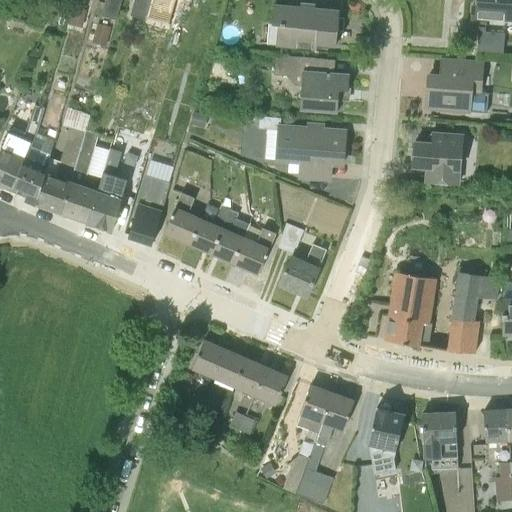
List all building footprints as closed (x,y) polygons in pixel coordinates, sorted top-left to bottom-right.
[(117,19),(119,10),(122,0),(105,0),(101,15),(117,19)] [(146,17),(149,9),(151,0),(134,0),(131,14),(146,19),(146,17)] [(176,0),(151,0),(146,17),(169,24),(176,0)] [(471,21),(486,22),(486,17),(511,19),(511,0),(477,0),(477,6),(472,6),(471,21)] [(315,7),(315,4),(300,3),(300,6),(274,4),(272,26),(277,27),(276,43),(318,47),(318,43),(336,44),(339,10),(315,7)] [(46,12),(30,7),(26,22),(41,26),(46,12)] [(69,23),(83,26),(87,10),(73,7),(69,23)] [(112,27),(97,23),(92,42),(106,46),(112,27)] [(477,51),(506,52),(507,36),(478,35),(477,51)] [(322,72),(323,58),(276,55),(274,74),(287,75),(295,85),(302,85),(300,107),(338,111),(339,100),(347,101),(349,90),(350,74),(322,72)] [(449,77),(429,75),(426,107),(470,110),(487,112),(488,92),(479,92),(482,62),(451,59),(449,77)] [(94,107),(92,106),(96,91),(89,89),(86,101),(84,100),(83,104),(70,100),(63,125),(71,127),(60,160),(51,157),(46,173),(47,173),(36,203),(62,212),(84,148),(89,131),(87,130),(94,107)] [(36,131),(44,107),(35,104),(23,138),(9,132),(0,152),(0,183),(12,188),(36,131)] [(61,124),(64,108),(53,106),(50,122),(61,124)] [(211,118),(198,109),(190,121),(203,130),(211,118)] [(343,164),(345,130),(280,124),(277,158),(301,161),(300,176),(330,179),(331,163),(343,164)] [(55,140),(36,131),(12,188),(27,195),(26,198),(36,203),(47,173),(46,173),(51,157),(49,156),(55,140)] [(99,191),(100,189),(84,184),(98,133),(89,131),(84,148),(62,212),(89,221),(99,191)] [(415,141),(413,165),(426,166),(425,180),(459,183),(462,135),(432,133),(432,142),(415,141)] [(112,194),(117,176),(127,145),(120,143),(113,141),(100,189),(99,191),(89,221),(88,221),(113,230),(120,211),(124,198),(112,194)] [(163,211),(170,184),(172,174),(164,172),(164,171),(150,166),(139,202),(135,217),(129,236),(153,244),(159,225),(163,211)] [(190,243),(202,217),(189,211),(195,197),(183,192),(177,206),(176,206),(172,214),(164,232),(190,243)] [(225,198),(221,205),(231,209),(229,200),(225,198)] [(221,205),(213,222),(202,217),(190,243),(212,253),(231,209),(221,205)] [(233,262),(244,236),(228,229),(230,223),(234,224),(239,212),(231,209),(212,253),(233,262)] [(294,254),(304,230),(287,222),(279,247),(294,254)] [(267,255),(270,247),(276,232),(263,226),(257,241),(244,236),(233,262),(259,273),(267,255)] [(280,283),(308,295),(327,249),(313,243),(305,263),(291,257),(280,283)] [(429,322),(436,278),(397,271),(386,340),(418,345),(422,321),(429,322)] [(473,320),(476,299),(495,301),(499,278),(459,273),(448,349),(476,352),(480,321),(473,320)] [(503,334),(511,333),(511,297),(503,298),(503,334)] [(214,376),(226,348),(205,340),(193,367),(214,376)] [(216,380),(234,387),(235,385),(246,358),(226,348),(214,376),(217,377),(216,380)] [(256,394),(267,367),(246,358),(235,385),(256,394)] [(277,403),(288,376),(267,367),(256,394),(277,403)] [(316,439),(332,392),(311,384),(301,412),(297,424),(309,429),(306,435),(316,439)] [(344,428),(354,400),(332,392),(316,439),(314,444),(297,493),(324,503),(334,477),(316,471),(326,445),(327,445),(334,424),(344,428)] [(198,411),(204,397),(193,393),(188,406),(198,411)] [(209,415),(214,401),(204,397),(198,411),(209,415)] [(395,453),(407,405),(379,399),(369,443),(373,465),(377,489),(392,487),(390,477),(387,459),(394,458),(395,453)] [(486,440),(509,438),(507,409),(484,411),(486,440)] [(236,410),(230,424),(239,429),(246,415),(236,410)] [(458,465),(457,440),(456,412),(422,413),(424,441),(425,466),(458,465)] [(246,415),(239,429),(249,433),(255,419),(246,415)] [(297,493),(314,444),(303,441),(298,456),(289,464),(291,466),(283,488),(297,493)] [(511,500),(511,482),(511,476),(510,461),(499,462),(500,476),(495,477),(497,501),(511,500)] [(270,462),(259,468),(265,478),(276,472),(270,462)]
